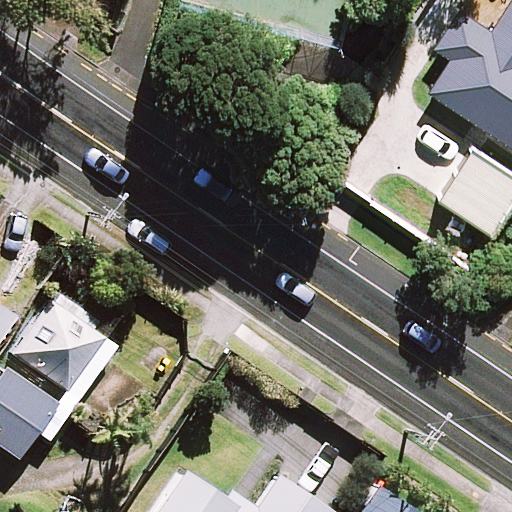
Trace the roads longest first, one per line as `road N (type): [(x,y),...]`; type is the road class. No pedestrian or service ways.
road 1 (secondary): [(0,75),(511,415)]
road 2 (unknown): [(115,152),(151,0)]
